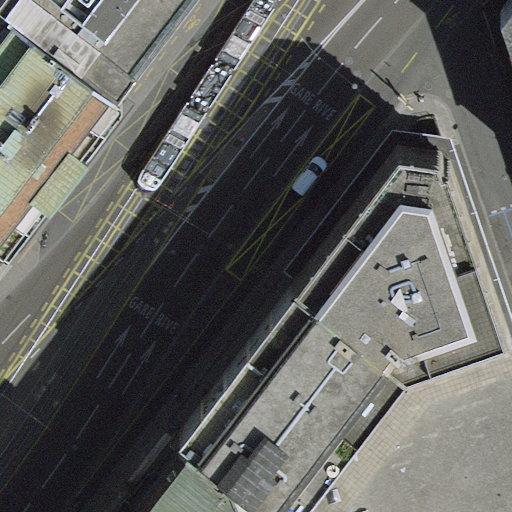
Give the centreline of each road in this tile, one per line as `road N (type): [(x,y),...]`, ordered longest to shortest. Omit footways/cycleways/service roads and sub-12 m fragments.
road 1 (secondary): [(23,511),(172,292),(336,25)]
road 2 (secondary): [(336,25),(165,178),(0,351)]
road 3 (residential): [(511,187),(445,0)]
